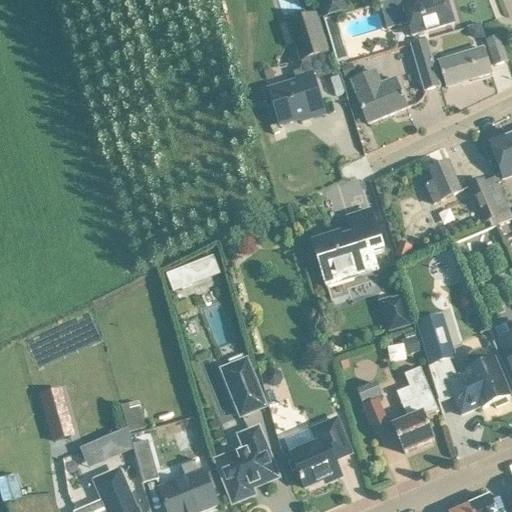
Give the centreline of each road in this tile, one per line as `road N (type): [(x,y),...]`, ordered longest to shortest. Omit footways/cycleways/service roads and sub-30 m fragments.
road 1 (residential): [(366,162),(511,94)]
road 2 (residential): [(390,511),(511,461)]
